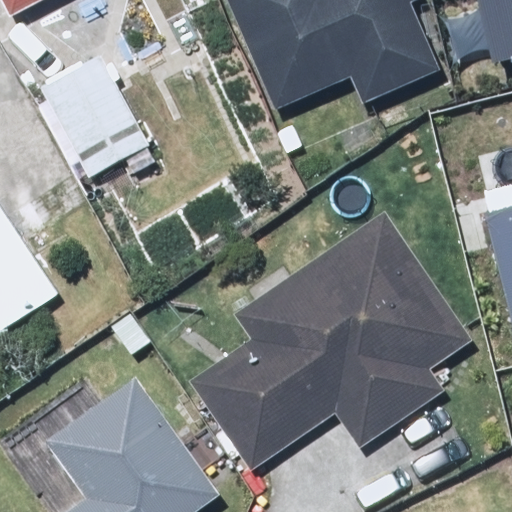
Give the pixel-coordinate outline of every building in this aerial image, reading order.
[(0,0),(0,6),(9,23),(49,0),(0,0)] [(218,0),(268,117),(345,84),(359,115),(443,76),(430,48),(409,0),(218,0)] [(511,51),(511,0),(491,0),(504,53),(511,51)] [(95,61),(37,92),(85,180),(142,150),(95,61)] [(511,180),(480,188),(511,329),(511,180)] [(0,214),(0,324),(50,293),(0,214)] [(438,391),(424,371),(465,344),(380,215),(230,314),(251,345),(188,383),(242,471),(308,431),(315,442),(336,428),(351,450),(438,391)] [(40,446),(79,504),(69,511),(185,511),(205,496),(131,385),(40,446)]
